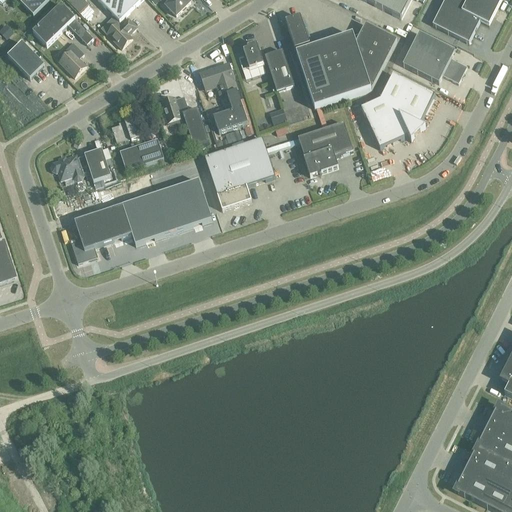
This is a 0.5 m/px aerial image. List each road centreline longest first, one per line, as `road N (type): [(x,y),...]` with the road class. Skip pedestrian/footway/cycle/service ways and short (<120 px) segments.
road 1 (unclassified): [(67,302),(428,180),(464,142),(511,48)]
road 2 (tertiary): [(95,380),(422,270),(470,239),(511,179)]
road 3 (tertiary): [(490,167),(460,215),(414,247),(87,357)]
road 4 (unclassified): [(67,302),(22,166),(27,146),(264,0)]
road 5 (unclassified): [(511,290),(409,494)]
